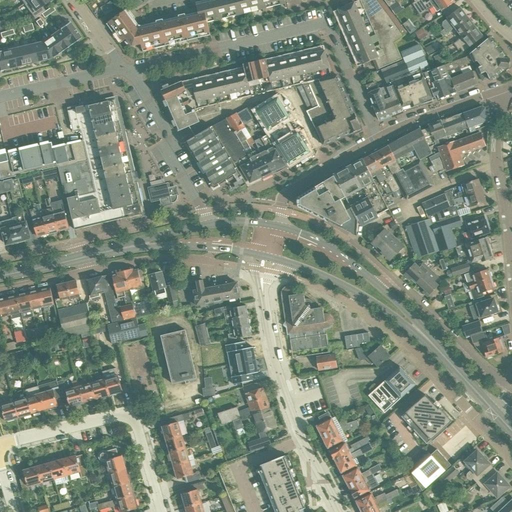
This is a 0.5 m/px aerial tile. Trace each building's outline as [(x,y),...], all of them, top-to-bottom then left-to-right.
[(27,0),(24,3),(34,18),(41,13),(45,11),(41,6),(48,0),(27,0)] [(141,28),(141,25),(139,24),(136,26),(127,13),(130,11),(128,7),(109,22),(122,41),(126,38),(131,46),(141,44),(142,48),(210,32),(210,29),(209,29),(207,22),(285,3),(284,0),(210,0),(210,1),(199,3),(201,13),(186,17),(185,12),(178,14),(179,18),(164,22),(163,18),(156,20),(157,24),(141,28)] [(140,0),(133,0),(130,2),(134,9),(142,4),(140,0)] [(407,34),(382,0),(381,0),(348,0),(343,4),(344,7),(339,10),(363,65),(374,60),(378,70),(402,59),(396,43),(407,34)] [(424,0),(418,0),(413,4),(413,5),(420,15),(433,6),(437,12),(441,9),(442,11),(455,2),(453,0),(430,0),(426,3),(424,0)] [(105,15),(114,10),(111,1),(100,8),(105,15)] [(452,30),(455,28),(468,18),(460,7),(447,18),(443,22),(442,26),(444,29),(440,32),(443,36),(452,30)] [(455,28),(462,37),(475,27),(468,18),(455,28)] [(68,20),(59,26),(71,44),(80,38),(78,34),(79,33),(74,27),(73,28),(68,20)] [(71,44),(59,26),(58,26),(60,29),(51,35),(62,50),(71,44)] [(459,50),(460,48),(463,51),(469,46),(469,47),(483,37),(475,27),(462,37),(454,44),(459,50)] [(419,40),(423,38),(427,36),(422,28),(415,32),(419,40)] [(53,57),(62,50),(51,35),(42,41),(50,58),(52,57),(53,57)] [(470,53),(482,80),(489,77),(490,81),(498,77),(498,75),(506,68),(509,68),(510,59),(507,59),(490,37),(470,53)] [(42,41),(32,44),(36,62),(50,58),(42,41)] [(20,44),(10,46),(15,67),(25,64),(20,44)] [(36,62),(32,44),(21,46),(21,44),(20,44),(25,64),(36,62)] [(412,78),(424,73),(428,71),(431,70),(419,45),(401,53),(405,61),(412,78)] [(425,49),(428,55),(434,51),(431,45),(425,49)] [(0,52),(4,70),(5,70),(5,69),(15,67),(10,46),(0,48),(0,52)] [(297,85),(303,84),(337,76),(329,55),(327,56),(325,50),(241,70),(238,68),(191,79),(192,84),(184,86),(182,81),(181,81),(161,90),(179,130),(199,121),(196,114),(199,113),(200,116),(219,112),(218,104),(297,85)] [(457,92),(477,83),(472,70),(462,74),(459,67),(467,64),(464,57),(446,64),(444,65),(449,76),(450,76),(457,92)] [(381,89),(391,115),(402,110),(394,88),(393,86),(412,78),(405,61),(383,70),(389,85),(381,89)] [(428,71),(424,73),(426,77),(431,90),(434,97),(439,99),(457,92),(450,76),(449,76),(444,65),(433,69),(431,70),(428,71)] [(354,113),(337,76),(303,84),(297,85),(303,97),(307,104),(309,110),(307,110),(315,128),(317,128),(324,145),(350,133),(351,134),(361,130),(358,124),(359,123),(355,113),(354,113)] [(423,76),(409,82),(418,106),(433,101),(423,76)] [(376,80),(366,84),(369,91),(379,87),(376,80)] [(409,82),(394,88),(402,110),(418,106),(409,82)] [(379,120),(391,115),(381,89),(368,94),(379,120)] [(263,99),(253,105),(258,114),(277,143),(290,165),(310,153),(309,150),(314,148),(303,126),(299,129),(298,127),(291,131),(289,127),(287,125),(284,119),(288,117),(273,93),(263,99)] [(76,107),(76,108),(68,111),(70,121),(117,110),(116,104),(114,99),(86,106),(85,105),(76,107)] [(258,114),(253,105),(246,108),(252,118),(258,114)] [(471,132),(487,126),(486,122),(488,121),(485,107),(482,106),(463,113),(469,128),(471,132)] [(253,120),(252,118),(246,108),(237,113),(244,125),(253,120)] [(81,130),(119,120),(117,110),(70,121),(73,132),(81,130)] [(261,178),(272,173),(255,141),(253,137),(252,138),(244,125),(237,113),(226,119),(261,178)] [(466,129),(468,133),(471,132),(469,128),(463,113),(452,117),(458,132),(466,129)] [(448,139),(459,134),(458,132),(452,117),(441,121),(447,137),(448,139)] [(251,183),(261,178),(226,119),(212,127),(233,161),(247,185),(251,183)] [(83,140),(122,131),(119,120),(81,130),(83,140)] [(439,139),(447,137),(441,121),(421,128),(419,129),(425,139),(433,136),(436,144),(440,142),(439,139)] [(233,161),(212,127),(206,130),(186,142),(214,188),(236,175),(239,180),(243,178),(232,161),(233,161)] [(417,180),(428,174),(420,160),(433,154),(425,139),(419,129),(395,142),(417,180)] [(83,140),(52,147),(50,142),(6,152),(8,161),(0,162),(0,176),(1,179),(17,175),(16,175),(57,165),(58,168),(62,184),(64,184),(75,229),(142,213),(140,205),(136,190),(135,187),(134,182),(122,131),(83,140)] [(462,154),(485,146),(482,138),(483,138),(480,133),(455,142),(462,157),(463,157),(462,154)] [(284,166),(285,165),(267,135),(255,141),(272,173),(285,167),(284,166)] [(393,174),(400,188),(403,193),(407,200),(434,185),(428,174),(417,180),(395,142),(390,145),(403,169),(393,174)] [(441,156),(442,156),(447,170),(464,164),(462,157),(455,142),(439,148),(441,152),(439,153),(441,156)] [(403,169),(390,145),(373,154),(382,172),(390,187),(393,192),(393,191),(400,188),(393,174),(403,169)] [(433,164),(429,167),(432,172),(436,170),(437,171),(444,167),(439,157),(441,156),(439,153),(439,152),(435,154),(433,155),(429,157),(432,162),(433,164)] [(376,175),(384,190),(385,189),(390,187),(382,172),(373,154),(363,159),(373,177),(376,175)] [(379,214),(390,208),(375,181),(373,182),(365,166),(362,166),(363,163),(361,160),(351,165),(379,218),(380,217),(379,214)] [(334,175),(363,227),(379,218),(351,165),(334,175)] [(55,179),(56,182),(61,181),(58,167),(42,171),(44,179),(45,182),(55,179)] [(32,174),(32,176),(34,182),(44,179),(42,171),(32,174)] [(359,220),(334,175),(298,197),(298,198),(298,206),(299,206),(299,207),(351,233),(351,232),(351,230),(358,230),(358,231),(359,220)] [(34,182),(32,176),(21,179),(23,185),(34,182)] [(14,189),(10,190),(11,191),(13,200),(23,197),(18,177),(11,179),(14,189)] [(0,193),(5,193),(11,191),(10,190),(14,189),(11,179),(0,181),(0,193)] [(450,189),(444,192),(445,193),(448,200),(451,199),(452,201),(454,200),(482,190),(479,179),(461,185),(464,191),(458,193),(458,196),(453,197),(451,191),(450,189)] [(176,188),(169,189),(167,185),(150,189),(152,200),(161,198),(163,205),(175,202),(177,198),(177,194),(176,188)] [(390,187),(385,189),(387,195),(393,192),(390,187)] [(400,188),(393,191),(396,197),(403,193),(400,188)] [(430,219),(432,225),(457,217),(459,216),(455,204),(467,201),(469,207),(486,202),(482,190),(454,200),(452,201),(451,199),(448,200),(451,206),(428,216),(429,219),(430,219)] [(448,200),(445,193),(444,192),(445,194),(422,203),(428,216),(451,206),(448,200)] [(48,209),(41,211),(47,233),(49,232),(50,234),(57,232),(57,230),(53,214),(51,208),(50,204),(49,198),(45,199),(48,209)] [(51,208),(53,214),(57,230),(59,230),(61,231),(63,231),(64,229),(64,228),(68,227),(62,202),(50,204),(51,208)] [(34,208),(29,209),(36,236),(41,234),(41,235),(43,236),(46,235),(47,233),(41,211),(40,204),(34,205),(35,208),(34,208)] [(17,216),(11,217),(11,218),(13,225),(18,242),(24,240),(24,239),(30,237),(23,213),(17,215),(17,216)] [(457,217),(432,225),(440,250),(441,252),(442,252),(455,247),(456,247),(457,246),(456,243),(452,230),(455,229),(454,227),(464,224),(461,216),(459,216),(457,217)] [(470,231),(464,233),(466,240),(467,240),(468,243),(481,238),(480,235),(490,232),(489,231),(489,230),(491,229),(486,216),(472,220),(472,219),(471,219),(471,220),(465,222),(467,227),(468,227),(470,231)] [(18,242),(13,225),(11,218),(0,221),(0,223),(6,244),(11,242),(12,244),(18,242)] [(432,225),(430,219),(429,219),(406,227),(417,258),(440,250),(433,227),(432,225)] [(398,228),(394,221),(389,223),(393,231),(398,228)] [(403,248),(404,247),(386,229),(372,243),(378,248),(379,246),(383,250),(381,252),(390,260),(398,252),(399,253),(404,248),(403,248)] [(457,246),(456,247),(460,258),(470,255),(473,262),(482,259),(483,261),(493,258),(487,242),(483,243),(481,238),(468,243),(457,246)] [(418,284),(431,270),(423,262),(419,267),(415,263),(404,275),(410,281),(412,278),(418,284)] [(451,270),(447,271),(449,278),(452,277),(469,271),(472,267),(473,267),(469,263),(469,262),(468,262),(453,267),(450,268),(451,270)] [(137,318),(154,314),(151,300),(142,302),(139,289),(143,288),(138,270),(134,271),(133,269),(125,271),(130,291),(132,298),(133,304),(137,318)] [(492,279),(488,269),(474,274),(473,272),(464,275),(467,283),(463,284),(465,288),(492,279)] [(439,277),(431,270),(418,284),(424,290),(422,292),(428,297),(439,286),(434,282),(439,277)] [(117,276),(113,277),(119,299),(124,297),(126,297),(125,293),(130,291),(125,271),(116,274),(117,276)] [(162,272),(150,275),(155,296),(167,293),(170,303),(172,302),(176,301),(177,300),(173,285),(166,287),(162,272)] [(109,275),(95,279),(94,277),(87,279),(87,281),(91,298),(99,296),(98,294),(105,292),(113,324),(121,322),(118,308),(109,275)] [(492,279),(465,288),(466,292),(471,291),(474,299),(484,296),(483,293),(495,288),(492,279)] [(192,307),(240,298),(238,289),(240,287),(238,286),(237,283),(234,283),(232,282),(231,284),(204,289),(203,280),(197,281),(198,286),(189,287),(192,307)] [(58,311),(65,338),(95,331),(94,329),(87,303),(80,305),(79,301),(82,301),(81,300),(82,300),(77,281),(67,283),(73,307),(69,308),(63,310),(58,311)] [(67,283),(57,286),(60,299),(56,300),(58,311),(63,310),(69,308),(73,307),(67,283)] [(443,287),(445,295),(452,293),(449,285),(443,287)] [(51,287),(39,290),(44,308),(55,305),(51,287)] [(290,287),(287,287),(283,289),(282,292),(282,297),(285,322),(283,326),(286,328),(287,335),(289,335),(291,349),(293,351),(295,352),(328,347),(326,334),(325,334),(324,330),(328,330),(330,328),(332,327),(333,324),(334,322),(334,320),(333,317),(331,315),(328,314),(326,314),(324,315),(323,311),(320,309),(318,309),(317,305),(314,305),(309,301),(305,302),(304,297),(301,294),(296,295),(296,293),(295,290),(294,289),(292,288),(290,287)] [(28,293),(33,310),(44,308),(39,290),(28,293)] [(124,297),(126,306),(118,308),(121,322),(113,324),(108,325),(109,331),(113,345),(141,338),(138,325),(137,318),(133,304),(132,298),(130,291),(125,293),(126,297),(124,297)] [(17,295),(21,313),(23,319),(34,317),(33,310),(28,293),(17,295)] [(21,313),(17,295),(6,298),(11,316),(21,313)] [(0,299),(0,318),(11,316),(6,298),(0,299)] [(497,309),(496,306),(495,305),(493,299),(482,303),(481,299),(469,303),(474,319),(497,312),(497,310),(497,309)] [(447,304),(449,310),(455,308),(453,301),(447,304)] [(247,316),(245,306),(230,309),(230,306),(223,307),(214,310),(215,315),(224,313),(226,320),(247,316)] [(233,323),(234,328),(249,325),(247,316),(226,320),(227,324),(233,323)] [(167,318),(148,323),(149,328),(150,328),(168,397),(186,393),(176,354),(167,318)] [(466,338),(470,336),(483,332),(479,321),(462,326),(466,338)] [(206,323),(195,326),(198,335),(208,333),(206,323)] [(141,338),(148,336),(145,324),(138,325),(141,338)] [(109,331),(108,325),(94,329),(95,331),(96,334),(109,331)] [(249,325),(234,328),(235,333),(229,334),(230,340),(251,336),(249,325)] [(37,329),(39,337),(46,336),(44,327),(37,329)] [(32,339),(39,337),(37,329),(30,330),(32,339)] [(14,332),(17,343),(25,341),(23,330),(14,332)] [(345,335),(347,347),(371,343),(369,331),(345,335)] [(480,352),(484,350),(486,356),(487,356),(488,359),(495,356),(495,354),(504,351),(500,337),(488,341),(485,331),(483,332),(470,336),(473,344),(474,344),(475,346),(475,347),(480,352)] [(91,333),(83,335),(85,342),(92,340),(91,333)] [(208,333),(198,335),(200,346),(211,344),(208,333)] [(246,341),(227,343),(230,364),(257,359),(254,347),(248,348),(246,341)] [(8,351),(16,349),(14,342),(6,344),(8,351)] [(360,360),(365,358),(371,365),(373,363),(377,367),(390,356),(381,346),(370,355),(364,348),(355,349),(360,360)] [(335,354),(317,357),(319,370),(337,367),(335,354)] [(257,359),(230,364),(234,383),(253,379),(252,373),(259,372),(257,359)] [(415,385),(399,367),(367,395),(383,413),(415,385)] [(105,379),(110,396),(123,392),(118,375),(110,378),(109,374),(104,375),(105,379)] [(99,381),(92,383),(97,400),(110,396),(105,379),(104,375),(97,377),(99,381)] [(80,386),(79,386),(77,380),(72,382),(74,388),(66,390),(63,381),(58,382),(62,397),(67,395),(71,407),(84,403),(80,386)] [(56,398),(62,397),(58,382),(52,384),(53,390),(40,393),(45,410),(58,406),(56,398)] [(84,403),(97,400),(92,383),(80,386),(84,403)] [(25,390),(27,397),(32,414),(45,410),(40,393),(38,386),(25,390)] [(215,387),(204,388),(204,395),(216,394),(215,387)] [(252,414),(252,415),(270,409),(262,388),(245,394),(252,414)] [(438,408),(425,394),(401,416),(427,444),(431,440),(433,441),(447,428),(446,426),(449,423),(445,419),(447,416),(440,407),(438,408)] [(19,417),(14,400),(13,397),(9,397),(9,402),(1,404),(0,399),(0,409),(3,409),(6,421),(19,417)] [(27,397),(14,400),(19,417),(32,414),(27,397)] [(241,418),(237,407),(218,413),(222,425),(241,418)] [(197,417),(204,415),(202,408),(195,410),(197,417)] [(270,409),(252,415),(259,433),(276,427),(270,409)] [(317,426),(322,437),(346,425),(347,425),(345,420),(339,423),(336,417),(332,419),(328,412),(319,417),(322,424),(317,426)] [(166,440),(182,436),(178,423),(185,421),(183,415),(168,419),(170,425),(162,427),(166,440)] [(346,425),(322,437),(328,448),(346,438),(343,432),(348,429),(349,431),(359,428),(357,421),(347,424),(347,425),(346,425)] [(209,441),(214,439),(211,432),(206,434),(209,441)] [(186,448),(182,436),(166,440),(167,445),(166,445),(168,451),(169,451),(170,453),(186,448)] [(252,452),(271,445),(268,437),(249,444),(252,452)] [(360,449),(370,444),(367,437),(351,445),(352,448),(347,450),(344,444),(330,451),(334,459),(335,459),(336,462),(360,449)] [(214,439),(209,441),(211,449),(217,447),(214,439)] [(360,449),(336,462),(342,473),(355,466),(352,460),(373,449),(370,444),(360,449)] [(172,461),(173,466),(190,461),(186,448),(170,453),(170,454),(169,454),(171,461),(172,461)] [(106,460),(110,473),(126,469),(125,464),(126,463),(125,457),(123,457),(123,455),(118,457),(116,449),(107,452),(103,451),(100,454),(99,457),(102,460),(105,461),(106,460)] [(437,449),(436,450),(424,460),(421,457),(409,469),(412,472),(411,473),(422,491),(451,465),(443,456),(437,449)] [(473,478),(477,483),(493,469),(483,457),(484,456),(480,452),(479,453),(477,451),(465,462),(472,469),(468,473),(467,475),(467,477),(468,478),(469,479),(471,479),(473,478)] [(63,458),(67,475),(80,471),(82,477),(88,476),(82,454),(76,456),(76,454),(74,455),(74,454),(67,455),(68,457),(63,458)] [(285,455),(260,465),(260,466),(261,468),(262,470),(278,511),(313,511),(310,511),(304,511),(303,509),(306,508),(305,507),(303,503),(302,500),(300,495),(298,490),(297,487),(295,482),(293,477),(292,474),(290,470),(290,469),(290,468),(287,462),(285,457),(285,456),(285,455)] [(51,461),(50,462),(54,478),(67,475),(63,458),(57,460),(57,458),(51,460),(51,461)] [(37,465),(41,482),(54,478),(50,462),(48,462),(48,461),(41,462),(42,464),(37,465)] [(185,477),(187,483),(201,478),(199,472),(194,474),(190,461),(173,466),(175,471),(174,471),(176,477),(177,477),(178,479),(185,477)] [(394,466),(398,473),(407,468),(404,461),(394,466)] [(357,469),(343,476),(349,487),(367,477),(372,475),(373,474),(381,469),(378,464),(370,468),(370,469),(360,475),(357,469)] [(28,486),(41,482),(37,465),(32,467),(31,465),(25,467),(25,469),(24,469),(26,477),(20,479),(24,493),(30,492),(28,486)] [(444,485),(458,473),(452,467),(439,479),(444,485)] [(114,486),(130,482),(130,480),(131,480),(129,473),(128,474),(126,469),(110,473),(114,486)] [(493,469),(477,483),(481,488),(480,490),(480,491),(481,493),(483,494),(485,494),(486,493),(491,489),(497,497),(503,492),(504,493),(509,489),(507,488),(509,486),(493,469)] [(367,477),(349,487),(350,490),(354,498),(379,485),(373,475),(373,476),(372,475),(367,477)] [(117,499),(134,494),(132,489),(134,489),(132,482),(130,483),(130,482),(114,486),(117,499)] [(202,503),(198,490),(204,488),(202,482),(188,486),(189,492),(182,494),(182,496),(181,496),(183,502),(184,502),(186,507),(202,503)] [(411,489),(413,495),(421,491),(419,486),(411,489)] [(385,493),(373,498),(371,494),(356,501),(361,511),(362,511),(388,500),(387,500),(397,495),(399,494),(396,490),(386,495),(385,493)] [(107,502),(98,505),(99,510),(119,505),(121,511),(130,511),(130,510),(138,507),(137,506),(138,506),(137,499),(135,499),(134,494),(107,502)] [(226,496),(221,497),(226,510),(233,507),(230,499),(228,495),(226,496)] [(511,511),(511,500),(508,505),(502,498),(490,508),(493,511),(511,511)] [(379,511),(378,510),(389,504),(388,500),(362,511),(379,511)] [(204,511),(202,503),(186,507),(186,511),(204,511)]
